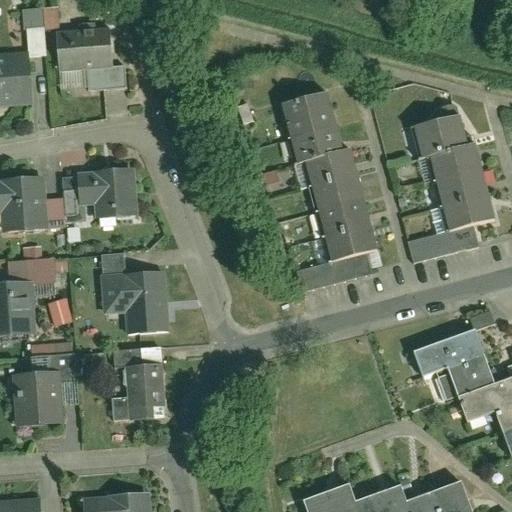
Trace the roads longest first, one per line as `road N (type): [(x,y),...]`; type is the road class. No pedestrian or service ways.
road 1 (residential): [(223,336),(150,138),(135,123),(112,119),(0,138)]
road 2 (residential): [(223,336),(473,271)]
road 3 (residential): [(0,454),(171,441)]
